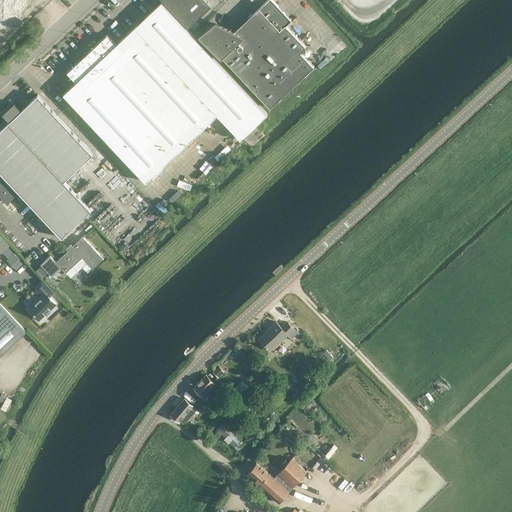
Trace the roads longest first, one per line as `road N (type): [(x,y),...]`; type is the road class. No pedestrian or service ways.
road 1 (tertiary): [(101,511),(137,441),(198,364),(511,72)]
road 2 (track): [(304,487),(345,511),(511,364)]
road 3 (track): [(421,437),(421,421),(286,279)]
road 4 (track): [(261,511),(218,459),(157,412)]
road 5 (unclassified): [(0,83),(89,0)]
